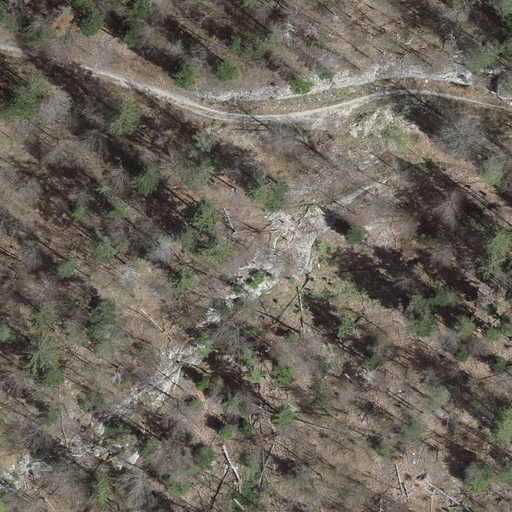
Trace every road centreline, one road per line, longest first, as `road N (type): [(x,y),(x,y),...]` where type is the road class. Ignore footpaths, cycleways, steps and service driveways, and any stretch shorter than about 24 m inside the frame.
road 1 (track): [(0,49),(282,120),(423,91),(511,108)]
road 2 (motorway): [(46,511),(0,394)]
